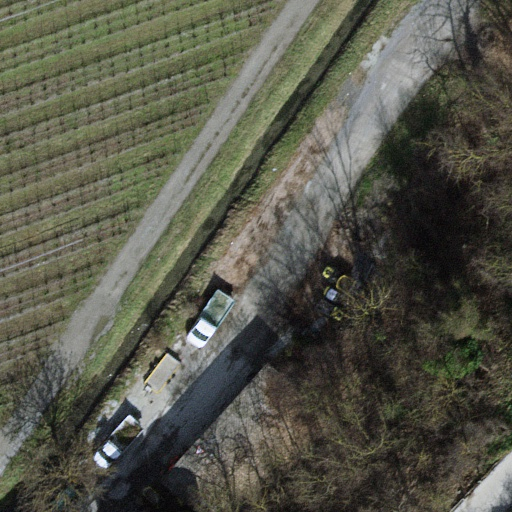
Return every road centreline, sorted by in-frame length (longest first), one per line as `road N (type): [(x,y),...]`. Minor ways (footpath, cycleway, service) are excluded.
road 1 (track): [(0,452),(306,0)]
road 2 (track): [(223,340),(455,0)]
